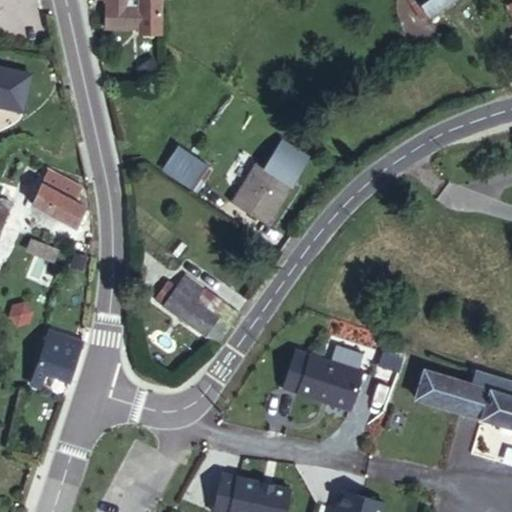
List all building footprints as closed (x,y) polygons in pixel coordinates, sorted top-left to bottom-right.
[(138,34),(160,34),(159,0),(106,0),(108,29),(138,28),(138,34)] [(426,14),(428,13),(419,0),(409,0),(421,18),(426,14)] [(429,15),(451,0),(419,0),(428,13),(429,15)] [(177,147),(164,168),(196,189),(210,169),(177,147)] [(291,184),(257,163),(233,202),(267,224),(291,184)] [(13,169),(3,191),(16,197),(26,175),(13,169)] [(49,172),(32,202),(74,226),(86,207),(74,200),(80,189),(49,172)] [(132,177),(137,204),(154,201),(149,174),(132,177)] [(3,191),(0,198),(0,217),(5,220),(16,197),(3,191)] [(154,300),(217,342),(248,297),(246,296),(214,275),(205,288),(185,273),(176,286),(167,280),(154,300)] [(41,385),(47,371),(68,379),(81,342),(48,330),(30,381),(41,385)] [(0,378),(9,381),(17,357),(3,353),(0,362),(0,378)] [(349,410),(360,374),(293,354),(281,395),(342,413),(349,410)] [(9,381),(22,385),(30,361),(17,357),(9,381)] [(472,384),(423,370),(415,398),(511,427),(511,383),(475,373),(472,384)]
